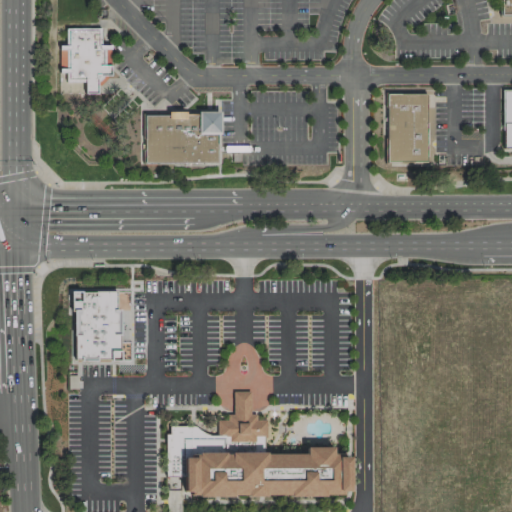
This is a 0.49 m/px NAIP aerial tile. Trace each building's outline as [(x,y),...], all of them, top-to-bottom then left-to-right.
[(497,0),(511,0),(511,14),(497,14),(497,0)] [(66,30),(98,30),(97,45),(110,46),(110,74),(97,74),(97,93),(84,93),(84,80),(71,80),(71,71),(58,71),(59,45),(66,45),(66,30)] [(511,148),(511,89),(502,90),(503,148),(511,148)] [(424,162),(425,94),(385,93),(385,162),(424,162)] [(142,116),(166,116),(166,112),(183,112),(183,115),(195,115),(196,112),(218,112),(218,135),(215,134),(215,163),(141,162),(142,116)] [(73,291),(115,290),(115,308),(119,308),(118,360),(74,360),(73,291)] [(192,425),(168,426),(167,434),(163,434),(164,476),(180,475),(180,495),(187,495),(187,497),(194,497),(194,499),(200,499),(232,499),(238,497),(340,496),(345,495),(346,461),(334,461),(334,456),(330,456),(329,450),(302,450),(303,457),(265,456),(265,433),(264,420),(255,420),(254,414),(249,413),(248,392),(232,392),(231,413),(225,414),(225,419),(215,420),(216,435),(209,435),(197,429),(192,425)]
